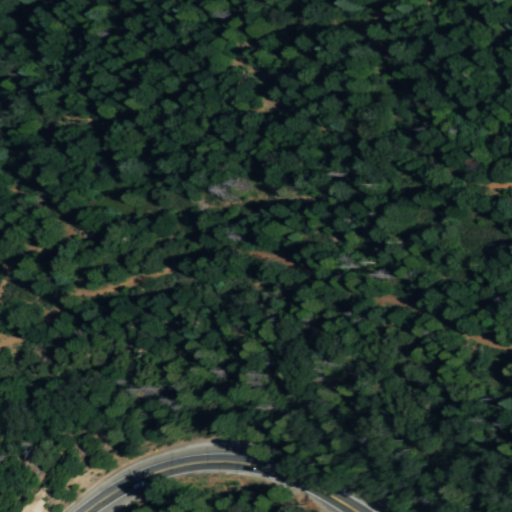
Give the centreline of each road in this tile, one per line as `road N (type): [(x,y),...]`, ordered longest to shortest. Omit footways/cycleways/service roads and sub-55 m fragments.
road 1 (track): [(376,41),(353,22),(286,29),(159,106),(50,131),(0,191),(24,281),(61,294),(108,289),(202,254),(283,248),(387,298),(421,304),(476,338),(511,342)]
road 2 (trunk): [(354,511),(291,475),(201,460),(140,476),(80,511)]
road 3 (track): [(511,181),(482,185),(445,168),(418,135),(376,41)]
road 4 (track): [(108,289),(0,343)]
